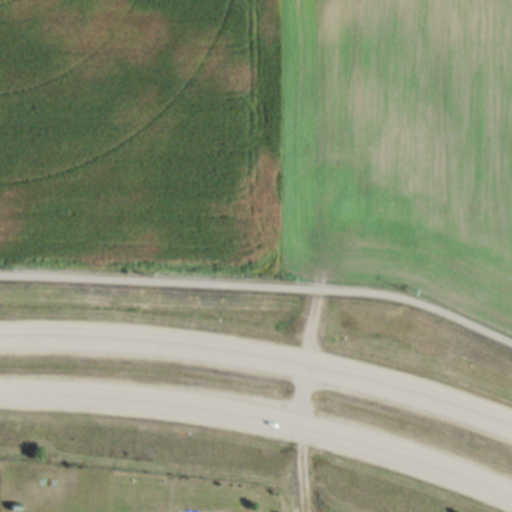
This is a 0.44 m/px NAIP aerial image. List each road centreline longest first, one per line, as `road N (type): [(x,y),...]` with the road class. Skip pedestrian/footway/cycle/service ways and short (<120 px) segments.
road 1 (trunk): [(0,388),(96,390),(243,410),(412,454),(511,499)]
road 2 (trunk): [(511,428),(253,358),(153,343),(0,338)]
